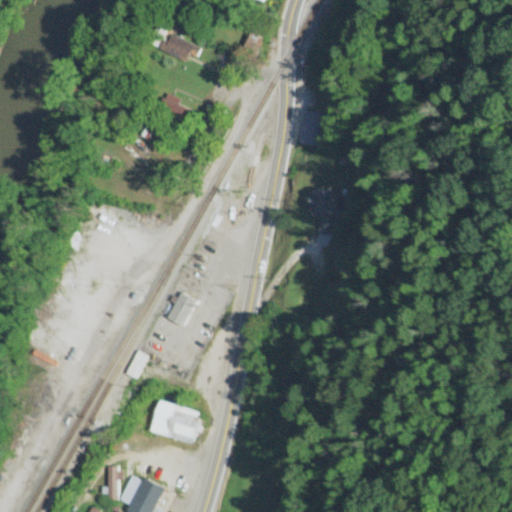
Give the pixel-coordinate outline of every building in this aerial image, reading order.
[(197,58),(202,50),(169,34),(161,50),(187,64),(191,55),(197,58)] [(197,112),(165,95),(158,108),(190,125),(197,112)] [(320,115),(306,113),(300,146),(314,148),(320,115)] [(332,237),(342,196),(315,189),(309,215),(322,218),(319,234),(332,237)] [(169,320),(184,328),(197,303),(182,295),(169,320)] [(138,379),(146,357),(138,355),(130,376),(138,379)] [(195,446),(202,414),(160,404),(152,436),(195,446)] [(155,511),(166,490),(145,480),(130,511),(155,511)]
